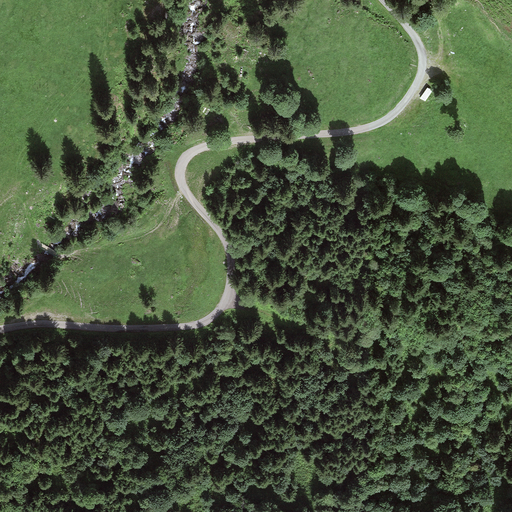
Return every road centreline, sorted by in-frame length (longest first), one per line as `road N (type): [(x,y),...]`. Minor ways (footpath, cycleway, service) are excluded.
road 1 (track): [(182,184),(232,257),(226,302),(216,315),(177,326),(42,322),(0,329)]
road 2 (track): [(424,67),(400,108),(379,123),(204,146),(184,159),(182,184)]
